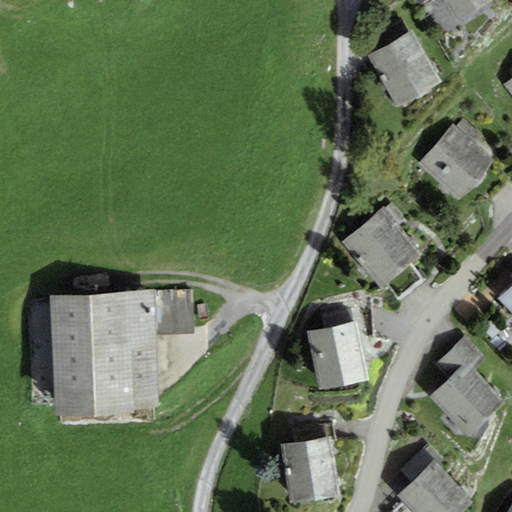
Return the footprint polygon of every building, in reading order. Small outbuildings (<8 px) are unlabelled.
[(494,0),(442,0),(455,21),(494,0)] [(442,83),(412,31),(367,56),(398,109),(442,83)] [(511,77),(503,84),(511,95),(511,77)] [(454,125),(419,165),(459,200),(494,160),(476,143),(483,136),(464,119),(457,127),(454,125)] [(392,202),(342,242),(381,290),(387,284),(399,299),(424,279),(412,265),(423,256),(397,225),(405,219),(392,202)] [(511,286),(498,299),(511,313),(511,286)] [(193,288),(154,290),(156,336),(195,334),(193,288)] [(156,336),(154,290),(50,293),(55,412),(55,417),(136,414),(135,409),(158,408),(156,336)] [(368,382),(356,323),(308,332),(320,391),(368,382)] [(487,360),(466,337),(437,365),(449,378),(467,362),(476,371),(487,360)] [(449,378),(429,397),(465,435),(503,400),(476,371),(467,362),(449,378)] [(292,430),(294,443),(330,437),(331,442),(336,441),(333,423),(292,430)] [(331,442),(330,437),(294,443),(281,444),(289,504),(338,498),(331,442)] [(444,460),(429,444),(401,470),(412,481),(433,461),(438,466),(444,460)] [(438,466),(433,461),(412,481),(397,495),(412,511),(464,511),(474,504),(438,466)]
